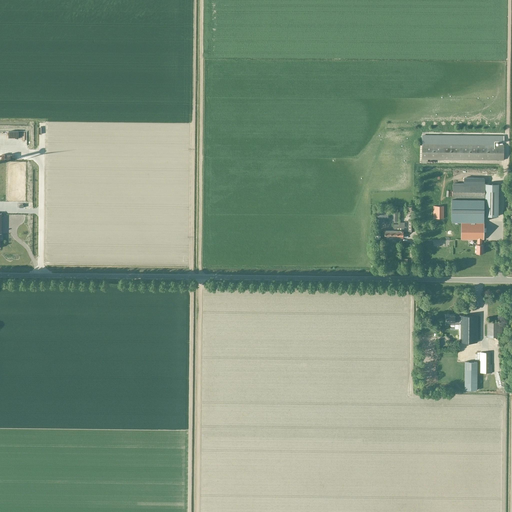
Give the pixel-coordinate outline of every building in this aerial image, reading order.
[(420,137),(421,160),(502,160),(502,145),(493,145),(493,142),(502,142),(502,137),(420,137)] [(485,184),(452,183),(452,199),(484,200),(485,184)] [(497,216),(497,184),(485,184),(484,200),(483,216),(497,216)] [(483,216),(484,200),(452,199),(452,200),(450,199),(450,221),(461,221),(461,222),(483,222),(483,216)] [(443,219),(443,206),(433,206),(433,218),(443,219)] [(483,239),(483,222),(461,222),(461,239),(477,239),(477,244),(476,244),(476,254),(482,254),(482,244),(481,244),(481,239),(483,239)] [(459,324),(459,342),(477,342),(477,316),(459,316),(459,317),(454,317),(454,316),(445,316),(445,325),(455,325),(455,329),(459,329),(459,324)] [(499,337),(499,320),(487,320),(487,337),(499,337)] [(480,352),(479,373),(491,373),(491,365),(490,365),(490,352),(480,352)] [(477,390),(477,362),(464,362),(464,390),(477,390)]
